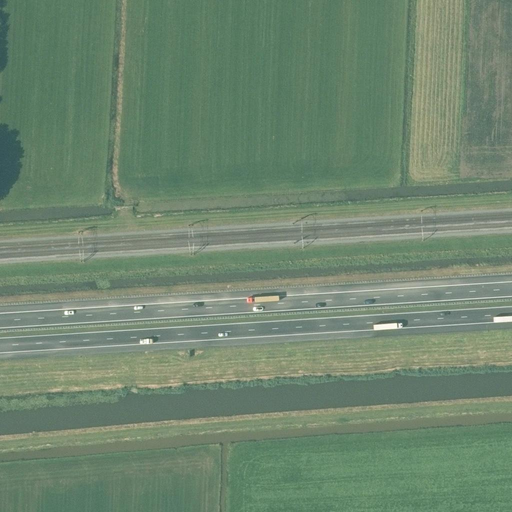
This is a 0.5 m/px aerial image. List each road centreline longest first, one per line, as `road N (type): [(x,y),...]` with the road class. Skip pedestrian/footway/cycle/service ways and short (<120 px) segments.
road 1 (motorway): [(511,289),(0,321)]
road 2 (motorway): [(0,345),(511,314)]
